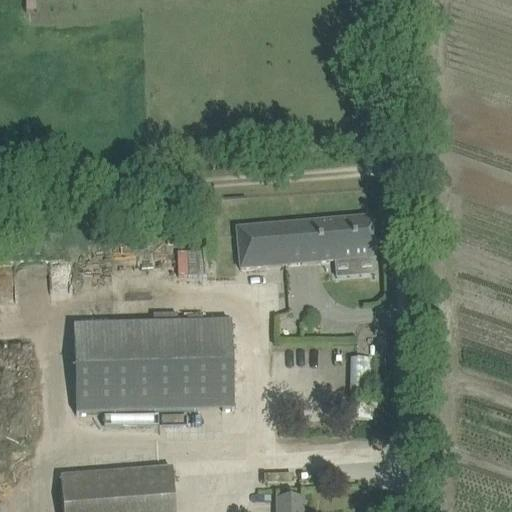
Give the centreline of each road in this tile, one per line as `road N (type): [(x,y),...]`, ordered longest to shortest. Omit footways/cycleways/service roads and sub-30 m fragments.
road 1 (track): [(0,201),(406,175)]
road 2 (track): [(406,175),(410,407)]
road 3 (track): [(402,0),(406,175)]
